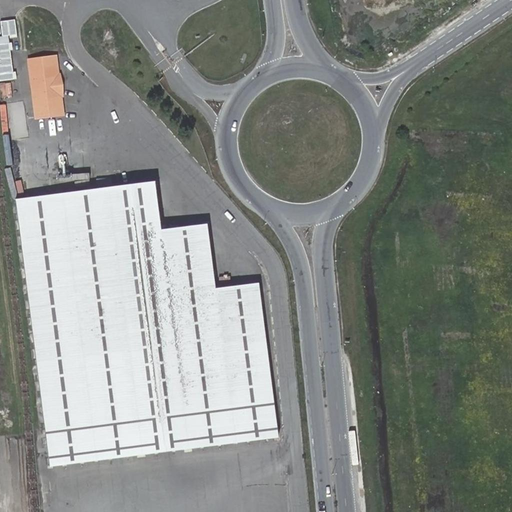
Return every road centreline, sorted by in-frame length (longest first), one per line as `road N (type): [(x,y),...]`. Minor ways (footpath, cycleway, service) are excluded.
road 1 (secondary): [(266,210),(300,268),(325,511)]
road 2 (secondary): [(346,511),(323,269),(331,210)]
road 3 (secondary): [(266,73),(234,102),(223,141),(235,182),(266,210)]
road 4 (unclassified): [(404,71),(511,0)]
road 5 (unknown): [(294,460),(169,458)]
